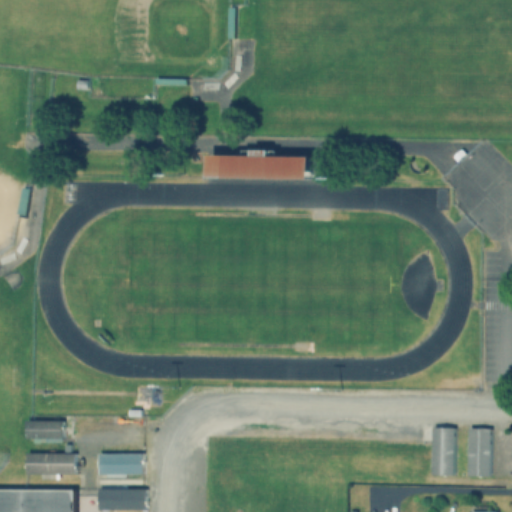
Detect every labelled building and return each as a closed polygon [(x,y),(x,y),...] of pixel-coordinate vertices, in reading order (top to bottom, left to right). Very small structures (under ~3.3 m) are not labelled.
[(315,179),(315,156),(212,156),(212,179),(315,179)] [(30,189),(24,188),(19,213),(25,215),(30,189)] [(27,421),(63,421),(64,438),(27,438),(27,421)] [(433,425),(455,425),(454,473),(409,472),(410,449),(432,450),(433,425)] [(468,427),(490,427),(489,476),(467,476),(468,427)] [(26,452),(77,453),(77,472),(26,472),(26,452)] [(99,454),(142,453),(142,474),(100,474),(99,454)] [(99,489),(145,489),(145,510),(99,510),(99,489)] [(0,511),(0,490),(75,491),(75,495),(74,511),(0,511)]
